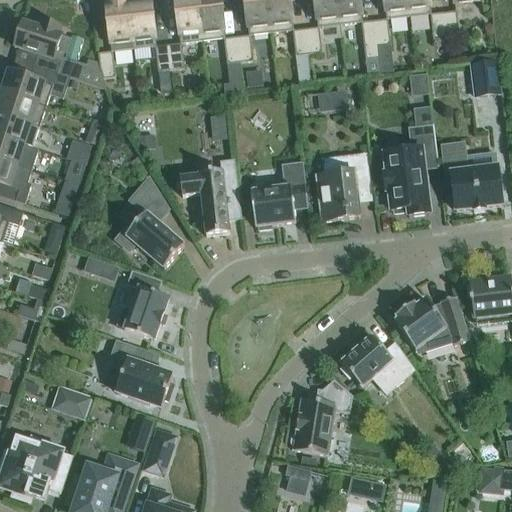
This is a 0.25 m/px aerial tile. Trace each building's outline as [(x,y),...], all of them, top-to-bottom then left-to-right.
[(202,43),(196,0),(174,0),(180,46),(181,46),(181,45),(202,43)] [(196,0),(202,43),(223,40),(223,41),(224,41),(219,0),(196,0)] [(271,35),(266,0),(244,0),(248,38),(249,38),(249,37),(271,35)] [(289,0),(266,0),(271,35),(292,32),(292,33),(293,33),(289,0)] [(340,27),(336,0),(313,0),(317,30),(318,30),(318,29),(340,27)] [(336,0),(340,27),(361,24),(361,25),(362,24),(359,0),(336,0)] [(408,19),(406,0),(383,0),(386,22),(387,22),(387,21),(408,19)] [(428,0),(406,0),(408,19),(429,16),(431,16),(428,0)] [(150,2),(128,4),(133,51),(154,49),(156,49),(150,2)] [(112,54),(133,51),(128,4),(106,6),(106,7),(105,7),(111,54),(112,54)] [(459,39),(455,13),(443,15),(446,40),(459,39)] [(443,15),(431,16),(429,16),(432,42),(446,40),(443,15)] [(390,47),(387,22),(386,22),(374,23),(377,48),(378,48),(390,47)] [(36,56),(33,68),(57,76),(61,63),(53,61),(61,37),(58,36),(60,29),(41,23),(39,30),(22,24),(15,49),(36,56)] [(374,23),(362,24),(361,25),(365,62),(379,60),(378,48),(377,48),(374,23)] [(321,55),(318,30),(317,30),(305,31),(308,57),(321,55)] [(305,31),(293,33),(292,33),(295,58),(308,57),(305,31)] [(249,38),(248,38),(236,39),(239,65),(252,63),(249,38)] [(236,39),(224,41),(223,41),(226,66),(239,65),(236,39)] [(184,71),(181,46),(180,46),(168,47),(171,73),(184,71)] [(171,73),(168,47),(156,49),(154,49),(158,74),(171,73)] [(111,54),(97,55),(99,71),(101,76),(102,81),(115,79),(112,54),(111,54)] [(499,96),(495,64),(470,67),(474,99),(499,96)] [(249,67),(251,81),(267,78),(264,65),(249,67)] [(53,88),(57,76),(33,68),(29,80),(9,73),(2,94),(45,109),(52,87),(53,88)] [(102,81),(101,76),(79,69),(75,82),(106,92),(102,81)] [(414,89),(430,89),(430,70),(413,70),(414,89)] [(322,105),(354,104),(354,85),(321,86),(322,105)] [(102,95),(97,93),(90,117),(103,121),(107,108),(102,95)] [(0,116),(39,129),(45,109),(2,94),(0,100),(0,116)] [(0,139),(32,149),(39,129),(0,116),(0,139)] [(104,128),(93,124),(87,144),(97,148),(104,128)] [(383,176),(385,194),(388,194),(390,211),(390,212),(390,214),(393,213),(394,216),(407,214),(408,217),(408,219),(410,219),(410,218),(427,216),(429,216),(429,214),(425,189),(426,189),(425,177),(424,177),(423,171),(438,169),(433,128),(409,131),(411,153),(386,156),(385,156),(383,156),(384,158),(386,176),(383,176)] [(38,151),(32,149),(0,139),(0,161),(31,172),(38,151)] [(463,145),(441,148),(444,177),(450,176),(455,213),(472,211),(472,213),(484,211),(484,209),(501,207),(497,169),(467,173),(463,145)] [(89,156),(81,153),(77,164),(86,167),(89,156)] [(353,201),(356,197),(355,195),(369,194),(364,158),(341,161),(341,162),(345,162),(346,166),(341,166),(341,167),(325,169),(326,176),(325,176),(325,177),(316,178),(322,224),(353,220),(351,201),(353,201)] [(31,186),(27,185),(31,172),(0,161),(0,198),(24,206),(31,186)] [(203,219),(205,238),(229,235),(228,223),(241,221),(234,162),(219,163),(220,173),(198,176),(198,178),(179,180),(180,183),(177,186),(177,190),(178,193),(181,196),(182,199),(201,196),(204,219),(203,219)] [(86,167),(77,164),(73,176),(82,178),(82,179),(86,167)] [(308,209),(302,164),(281,167),(283,190),(250,194),(254,229),(257,229),(258,233),(271,231),(271,227),(295,224),(293,211),(308,209)] [(66,174),(63,183),(79,188),(82,179),(82,178),(73,176),(66,174)] [(164,271),(184,248),(169,235),(168,234),(167,234),(161,229),(162,229),(161,228),(157,225),(168,212),(149,181),(148,181),(129,203),(144,216),(130,232),(127,229),(116,242),(129,253),(134,246),(164,271)] [(0,244),(1,245),(8,224),(18,227),(22,214),(0,207),(0,244)] [(52,271),(43,268),(39,279),(48,282),(52,271)] [(161,283),(131,273),(127,287),(138,291),(130,312),(126,311),(122,313),(117,329),(154,342),(159,327),(160,327),(160,325),(160,324),(162,318),(163,318),(163,317),(163,316),(168,300),(157,296),(161,283)] [(471,305),(473,322),(475,322),(475,321),(511,316),(511,292),(510,280),(508,280),(509,281),(496,282),(491,282),(491,283),(488,284),(488,283),(483,284),(471,285),(469,285),(469,287),(466,288),(467,301),(471,300),(471,302),(470,302),(470,305),(471,305)] [(47,305),(51,293),(32,287),(28,298),(47,305)] [(453,347),(468,343),(455,299),(440,304),(441,306),(431,309),(425,301),(415,309),(413,306),(395,318),(397,322),(394,324),(414,353),(427,343),(430,351),(444,347),(445,347),(453,345),(453,347)] [(34,323),(37,313),(22,308),(18,318),(34,323)] [(343,369),(340,371),(349,382),(351,379),(361,391),(381,374),(395,390),(414,373),(394,345),(384,354),(371,339),(340,366),(343,369)] [(10,340),(6,351),(23,356),(26,346),(10,340)] [(123,372),(115,394),(161,410),(164,402),(168,404),(174,388),(169,386),(172,378),(144,368),(148,355),(116,344),(108,366),(123,372)] [(293,452),(326,458),(334,413),(349,416),(352,398),(333,382),(322,392),(317,391),(315,403),(301,401),(301,403),(299,417),(298,417),(296,432),(296,435),(292,438),(290,445),(293,449),(293,452)] [(62,405),(87,414),(92,399),(67,390),(62,405)] [(2,394),(0,399),(0,406),(6,409),(10,397),(2,394)] [(147,443),(157,416),(140,410),(130,436),(147,443)] [(145,471),(162,477),(175,437),(158,432),(145,471)] [(72,458),(71,458),(69,466),(58,463),(61,454),(47,450),(49,445),(50,445),(50,444),(32,438),(31,439),(32,440),(31,444),(16,439),(11,454),(4,452),(0,464),(0,474),(3,476),(0,486),(0,489),(13,494),(11,498),(29,505),(31,500),(38,502),(39,501),(40,496),(45,497),(45,498),(47,498),(49,491),(59,495),(59,496),(60,496),(72,458)] [(119,511),(135,467),(109,459),(104,475),(88,469),(84,482),(76,480),(68,505),(75,507),(73,511),(119,511)] [(301,465),(315,468),(316,462),(302,459),(301,465)] [(287,468),(285,478),(291,479),(308,483),(310,474),(287,468)] [(356,470),(351,485),(375,493),(379,478),(356,470)] [(502,485),(503,474),(482,472),(481,483),(502,485)] [(445,480),(431,478),(428,497),(442,499),(445,480)] [(152,493),(146,511),(160,511),(159,511),(164,497),(152,493)]
